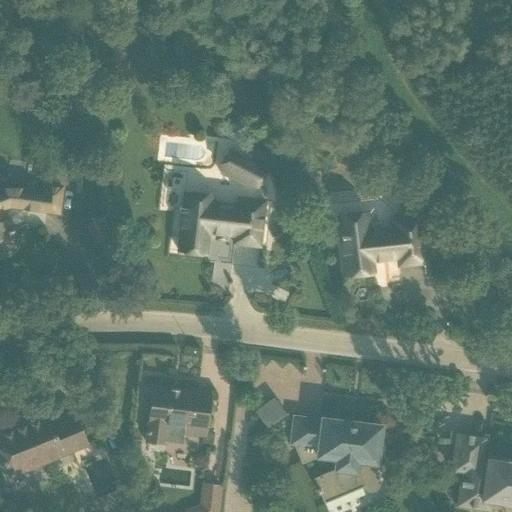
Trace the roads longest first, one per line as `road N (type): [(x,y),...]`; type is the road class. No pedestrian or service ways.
road 1 (unclassified): [(511,364),(82,303),(0,330)]
road 2 (unknown): [(511,306),(333,76)]
